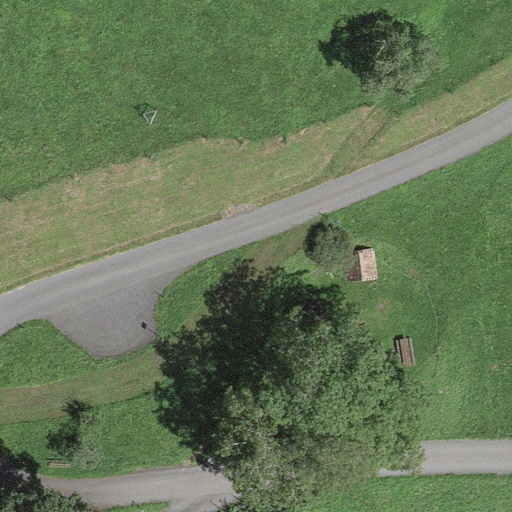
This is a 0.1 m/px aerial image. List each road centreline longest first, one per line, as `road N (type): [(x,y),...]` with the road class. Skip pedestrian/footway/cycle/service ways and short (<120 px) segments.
road 1 (residential): [(511,115),(363,182),(0,317)]
road 2 (residential): [(0,483),(57,494),(120,491),(453,455),(511,456)]
